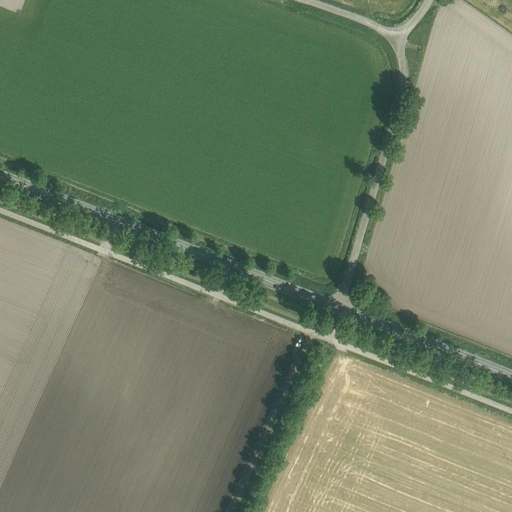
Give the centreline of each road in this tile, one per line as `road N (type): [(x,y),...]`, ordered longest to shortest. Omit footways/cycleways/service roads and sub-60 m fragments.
road 1 (tertiary): [(337,307),(0,177)]
road 2 (unclassified): [(337,307),(398,88),(402,33),(422,0)]
road 3 (tertiary): [(511,375),(337,307)]
